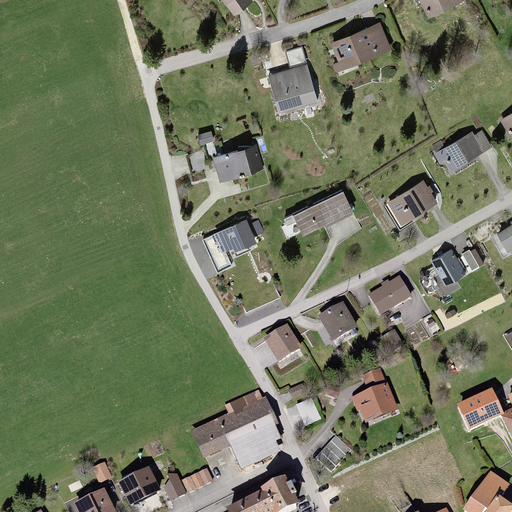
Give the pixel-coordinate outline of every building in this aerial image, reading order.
[(248,0),(221,0),(231,13),(248,0)] [(418,0),(425,15),(460,0),(418,0)] [(379,22),(328,40),(336,64),(388,47),(379,22)] [(289,69),(269,75),(282,114),(317,103),(300,48),(284,53),(289,69)] [(511,110),(499,119),(510,138),(511,137),(511,110)] [(473,131),(438,150),(449,170),(484,150),(473,131)] [(256,143),(213,153),(219,177),(262,166),(256,143)] [(422,180),(388,202),(399,220),(434,199),(422,180)] [(341,191),(291,212),(300,235),(350,213),(341,191)] [(250,222),(208,241),(216,258),(258,239),(250,222)] [(511,226),(502,233),(511,248),(511,226)] [(478,249),(468,255),(477,271),(487,265),(478,249)] [(454,253),(441,261),(456,286),(469,277),(454,253)] [(269,267),(227,286),(235,304),(277,284),(269,267)] [(398,280),(367,294),(377,315),(407,301),(398,280)] [(339,303),(314,316),(328,342),(353,329),(339,303)] [(286,326),(262,340),(275,361),(298,347),(286,326)] [(397,331),(381,338),(386,351),(403,343),(397,331)] [(394,408),(379,371),(365,376),(371,390),(355,397),(359,408),(362,407),(367,419),(394,408)] [(299,387),(288,392),(291,399),(303,394),(299,387)] [(487,392),(457,405),(468,430),(498,416),(487,392)] [(259,393),(226,408),(229,415),(193,431),(204,457),(231,445),(242,467),(284,448),(274,426),(263,400),(262,401),(259,393)] [(319,420),(310,401),(296,407),(305,426),(319,420)] [(511,437),(511,406),(499,412),(511,438),(511,437)] [(351,449),(336,436),(317,458),(332,471),(351,449)] [(165,460),(120,481),(131,504),(176,484),(165,460)] [(207,469),(184,480),(190,491),(213,480),(207,469)] [(506,511),(509,508),(498,501),(508,487),(486,472),(460,510),(463,511),(506,511)] [(285,481),(229,508),(228,511),(290,511),(298,509),(285,481)] [(110,486),(75,502),(79,511),(114,511),(121,509),(110,486)]
